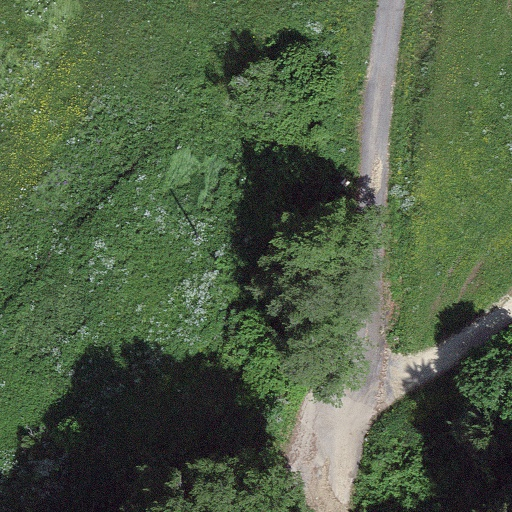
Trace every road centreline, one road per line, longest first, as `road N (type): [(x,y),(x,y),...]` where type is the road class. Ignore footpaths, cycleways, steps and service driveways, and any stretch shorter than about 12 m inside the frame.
road 1 (track): [(364,391),(450,356),(511,312)]
road 2 (track): [(364,391),(286,511)]
